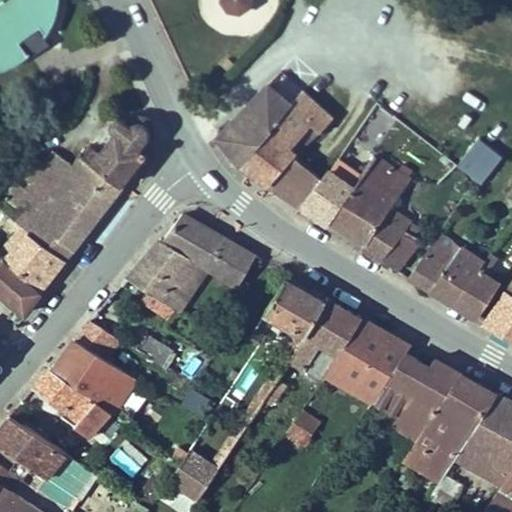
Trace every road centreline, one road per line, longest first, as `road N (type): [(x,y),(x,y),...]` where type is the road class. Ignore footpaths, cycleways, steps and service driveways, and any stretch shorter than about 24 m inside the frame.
road 1 (tertiary): [(199,166),(304,245),(511,368)]
road 2 (residential): [(0,379),(160,197),(199,166)]
road 3 (tertiary): [(121,0),(199,166)]
